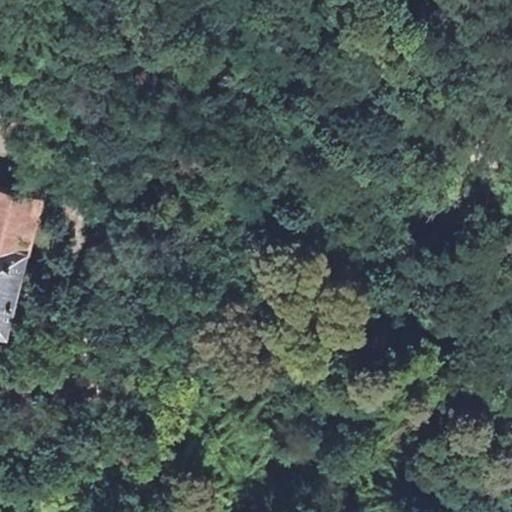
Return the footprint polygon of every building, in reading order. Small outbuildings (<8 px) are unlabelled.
[(0,95),(0,134),(20,100),(0,95)] [(80,154),(149,193),(166,163),(123,138),(92,124),(80,154)] [(166,163),(149,193),(185,213),(200,188),(166,163)] [(66,194),(111,223),(128,197),(82,169),(66,194)] [(0,186),(0,335),(12,338),(41,345),(68,249),(38,241),(48,200),(0,186)] [(128,197),(111,223),(84,264),(103,277),(130,297),(175,230),(128,197)] [(204,365),(185,392),(205,404),(223,376),(204,365)] [(105,391),(108,398),(116,404),(124,409),(135,410),(144,408),(152,401),(109,374),(105,383),(105,391)]
